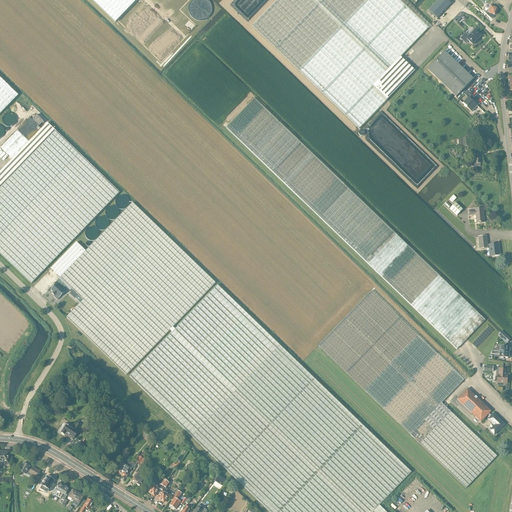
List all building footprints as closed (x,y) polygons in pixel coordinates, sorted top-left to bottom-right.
[(91,0),(115,22),(136,0),(91,0)] [(398,0),(277,0),(252,26),(344,115),(359,129),(415,71),(400,57),(428,28),(398,0)] [(437,18),(451,4),(446,0),(437,0),(428,10),(437,18)] [(483,11),(486,15),(490,18),(492,19),(494,17),(493,16),(494,16),(494,15),(494,16),(495,13),(496,12),(497,10),(497,9),(490,6),(489,10),(484,8),(483,11)] [(472,45),(480,36),(474,30),(469,36),(465,33),(460,38),(465,43),(468,41),(472,45)] [(473,79),(444,51),(427,69),(456,97),(473,79)] [(0,114),(18,95),(0,78),(0,114)] [(477,106),(468,98),(462,103),(471,112),(477,106)] [(485,321),(346,187),(254,99),(226,128),(457,350),(485,321)] [(0,253),(14,267),(31,284),(119,193),(102,176),(47,123),(41,129),(29,118),(17,131),(29,142),(28,142),(17,131),(1,148),(12,159),(0,171),(0,253)] [(481,164),(480,153),(477,153),(477,150),(475,150),(475,147),(470,147),(471,154),(474,154),(475,167),(480,166),(480,164),(481,164)] [(132,203),(85,251),(76,242),(51,269),(60,278),(64,281),(67,285),(78,295),(75,299),(80,303),(66,317),(126,375),(215,283),(132,203)] [(449,209),(457,216),(462,210),(455,203),(449,209)] [(484,222),(482,208),(475,209),(475,210),(468,211),(468,215),(475,215),(476,223),(484,222)] [(487,248),(486,236),(478,237),(479,249),(487,248)] [(499,256),(498,244),(488,245),(490,257),(499,256)] [(65,292),(56,284),(51,290),(53,292),(51,294),(54,296),(53,296),(57,300),(65,292)] [(217,285),(129,376),(178,423),(269,511),(385,511),(379,505),(411,472),(217,285)] [(464,380),(372,290),(319,345),(411,435),(465,488),(496,456),(451,412),(442,403),(464,380)] [(508,384),(508,376),(507,376),(507,369),(500,369),(499,375),(498,375),(497,383),(508,384)] [(489,414),(491,412),(467,389),(457,400),(481,422),(488,415),(490,417),(488,419),(494,426),(489,431),(493,435),(501,426),(502,427),(505,425),(493,414),(491,416),(489,414)] [(78,432),(76,431),(80,424),(78,423),(73,429),(64,423),(59,432),(64,435),(65,434),(73,440),(78,432)] [(0,467),(1,467),(2,463),(8,464),(9,452),(6,452),(4,451),(0,451),(0,467)] [(139,464),(143,458),(145,455),(142,453),(136,462),(139,464)] [(131,461),(130,463),(128,462),(127,463),(123,461),(117,470),(121,473),(121,472),(126,475),(130,469),(131,470),(135,464),(131,461)] [(24,463),(17,474),(19,476),(22,472),(25,474),(29,477),(31,475),(36,478),(40,471),(32,467),(30,470),(28,469),(30,466),(29,466),(29,465),(27,464),(26,465),(24,463)] [(145,479),(139,475),(143,469),(140,467),(136,473),(137,473),(132,480),(137,483),(136,483),(140,486),(145,479)] [(47,476),(41,486),(49,490),(52,491),(56,485),(53,483),(55,480),(47,476)] [(158,493),(166,481),(164,479),(160,484),(154,480),(152,484),(153,485),(148,492),(154,496),(157,491),(158,493)] [(165,493),(168,490),(166,488),(169,483),(166,481),(158,493),(161,494),(158,498),(164,502),(168,495),(165,493)] [(58,497),(64,486),(59,483),(56,490),(58,491),(55,496),(58,497)] [(65,495),(69,489),(64,486),(58,497),(60,498),(63,494),(65,495)] [(72,490),(68,497),(74,500),(78,493),(72,490)] [(177,500),(181,494),(177,491),(170,500),(172,501),(169,505),(172,507),(172,508),(173,509),(174,509),(175,509),(180,502),(177,500)] [(74,500),(72,503),(78,506),(79,503),(83,496),(78,493),(74,500)] [(90,510),(92,506),(91,506),(93,502),(92,502),(92,501),(91,501),(90,501),(88,499),(85,504),(84,504),(79,511),(84,511),(86,510),(88,511),(89,510),(90,510)]
